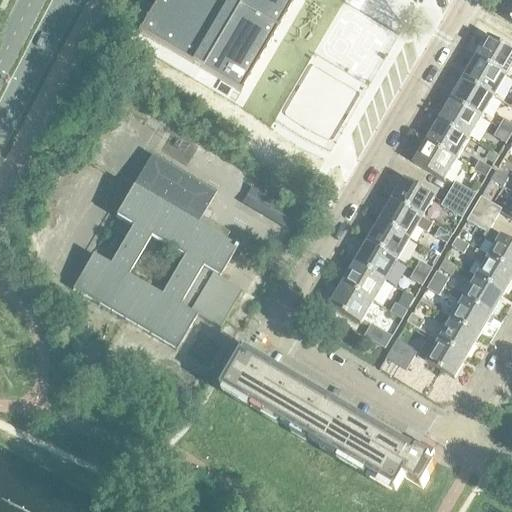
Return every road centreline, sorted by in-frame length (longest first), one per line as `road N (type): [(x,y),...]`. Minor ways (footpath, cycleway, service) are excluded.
road 1 (residential): [(460,443),(276,335),(462,0)]
road 2 (secondary): [(0,127),(65,0)]
